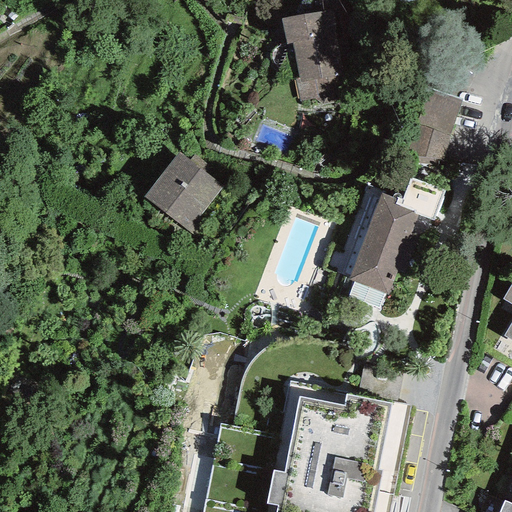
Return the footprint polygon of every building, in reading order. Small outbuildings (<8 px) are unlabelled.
[(332,9),(281,19),(286,44),(291,43),(298,78),(295,79),(301,108),(349,99),(332,9)] [(453,137),(415,124),(403,156),(442,169),(453,137)] [(222,186),(178,152),(143,197),(191,234),(201,221),(198,218),(222,186)] [(396,198),(396,199),(394,204),(414,211),(413,214),(417,215),(432,221),(444,191),(410,178),(402,200),(396,198)] [(396,199),(381,193),(347,279),(387,295),(417,215),(413,214),(414,211),(394,204),(396,199)] [(511,282),(502,299),(511,304),(511,320),(503,336),(511,340),(511,282)] [(387,511),(408,404),(289,382),(264,511),(387,511)] [(511,511),(511,504),(504,501),(499,511),(511,511)]
